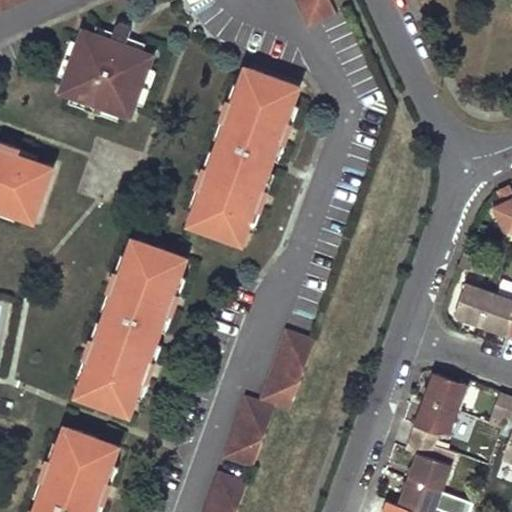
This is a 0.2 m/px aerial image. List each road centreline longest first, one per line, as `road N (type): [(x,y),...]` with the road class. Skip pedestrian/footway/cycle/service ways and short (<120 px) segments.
road 1 (residential): [(404,328),(341,511)]
road 2 (residential): [(378,0),(434,115),(467,158)]
road 3 (residential): [(467,158),(404,328)]
